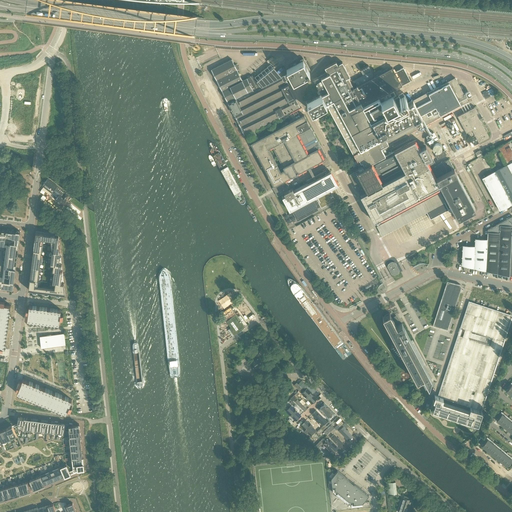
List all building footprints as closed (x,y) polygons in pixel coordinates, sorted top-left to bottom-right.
[(0,23),(0,86),(16,88),(20,58),(22,58),(26,27),(0,23)] [(309,72),(308,70),(310,69),(304,58),(300,60),(301,62),(286,69),(289,73),(284,76),(284,75),(283,75),(281,77),(281,76),(273,67),(256,81),(252,75),(247,78),(242,80),(237,70),(239,69),(237,64),(235,65),(232,60),(232,59),(231,59),(225,62),(224,63),(218,66),(212,69),(211,69),(227,101),(228,103),(230,107),(231,110),(232,110),(234,114),(244,135),(252,131),(254,130),(300,107),(296,98),(295,99),(288,84),(288,83),(286,80),(291,77),(293,81),(309,72)] [(468,101),(455,78),(413,100),(397,109),(396,109),(391,112),(372,122),(371,123),(362,107),(370,122),(387,113),(386,112),(381,102),(392,96),(393,97),(396,95),(393,90),(402,85),(395,72),(392,68),(388,70),(387,69),(384,71),(385,72),(384,72),(374,78),(371,72),(370,72),(371,71),(370,69),(368,65),(368,66),(361,70),(362,72),(362,73),(363,73),(364,75),(355,80),(356,82),(358,86),(354,88),(348,78),(350,77),(348,72),(344,66),(342,62),(337,64),(336,61),(324,67),(325,68),(328,72),(328,73),(314,81),(321,94),(307,102),(312,111),(326,104),(329,109),(353,153),(354,154),(357,160),(355,161),(357,164),(361,163),(362,162),(365,167),(349,175),(364,203),(363,204),(368,214),(368,215),(370,214),(380,233),(384,231),(385,233),(390,230),(387,224),(386,225),(384,222),(400,214),(401,216),(423,205),(422,202),(443,191),(448,201),(455,214),(453,215),(455,219),(457,218),(458,219),(476,210),(449,159),(436,166),(425,145),(424,143),(418,146),(414,140),(385,156),(382,150),(386,148),(385,146),(468,101)] [(402,85),(410,81),(406,72),(403,67),(395,72),(402,85)] [(486,98),(493,94),(490,88),(483,93),(486,98)] [(400,98),(399,98),(401,102),(403,101),(405,100),(407,99),(405,95),(404,96),(402,92),(398,95),(400,98)] [(392,96),(381,102),(386,112),(390,110),(391,112),(396,109),(395,108),(398,106),(393,97),(392,96)] [(475,107),(457,116),(466,133),(467,132),(474,145),(489,137),(476,113),(478,112),(475,107)] [(321,147),(310,127),(310,126),(304,115),(300,117),(296,110),(293,112),(296,119),(258,139),(254,130),(252,131),(256,140),(251,143),(251,144),(254,149),(257,154),(256,154),(257,154),(257,155),(260,160),(259,160),(260,160),(262,164),(262,165),(263,166),(265,170),(268,175),(267,175),(268,175),(268,176),(271,180),(271,181),(273,185),(273,186),(274,186),(278,184),(279,186),(277,187),(278,188),(279,189),(280,189),(283,193),(284,192),(285,195),(282,197),(289,211),(293,209),(298,218),(320,207),(321,208),(335,201),(340,198),(335,187),(338,185),(331,171),(327,173),(326,170),(315,176),(310,167),(323,160),(323,159),(327,157),(321,147)] [(438,152),(439,152),(440,151),(441,150),(441,149),(442,148),(442,147),(441,146),(441,145),(440,145),(440,144),(439,144),(439,143),(438,143),(437,143),(436,143),(435,143),(435,144),(434,144),(433,144),(433,145),(433,146),(432,146),(432,147),(432,148),(432,149),(433,149),(433,150),(434,151),(435,152),(436,152),(437,152),(438,152)] [(511,150),(508,143),(498,147),(500,151),(508,164),(511,172),(511,150)] [(444,150),(435,155),(438,159),(446,154),(444,150)] [(511,172),(508,164),(495,171),(511,203),(511,172)] [(511,203),(495,171),(482,178),(500,210),(511,203)] [(229,176),(234,185),(235,186),(237,185),(237,184),(232,174),(230,174),(229,175),(229,176)] [(48,178),(42,185),(52,193),(50,195),(55,199),(62,205),(66,200),(66,199),(69,195),(65,193),(57,186),(48,178)] [(426,212),(430,219),(449,209),(445,202),(426,212)] [(509,275),(511,219),(511,216),(500,222),(497,273),(509,275)] [(486,270),(497,273),(500,222),(487,229),(487,240),(486,270)] [(0,287),(1,287),(1,286),(13,288),(13,284),(13,283),(14,279),(14,278),(15,273),(15,268),(17,254),(18,244),(20,232),(20,231),(19,231),(16,230),(16,231),(15,231),(15,232),(6,230),(5,230),(4,230),(4,229),(2,229),(2,230),(1,230),(0,230),(0,229),(0,228),(0,287)] [(36,232),(35,237),(43,238),(47,239),(51,239),(59,240),(58,235),(55,235),(55,234),(51,234),(50,234),(44,233),(39,232),(39,233),(36,232)] [(473,267),(486,270),(487,240),(475,239),(474,246),(474,256),(473,267)] [(462,246),(462,255),(474,256),(474,246),(462,246)] [(461,264),(473,267),(474,256),(462,255),(461,264)] [(388,268),(389,269),(390,270),(391,269),(392,270),(393,272),(394,273),(396,272),(397,270),(396,268),(395,268),(395,267),(396,267),(397,265),(396,263),(394,263),(393,263),(391,262),(389,263),(389,265),(388,266),(388,268)] [(447,281),(433,325),(447,330),(457,301),(461,287),(460,284),(455,283),(454,283),(447,281)] [(29,284),(28,290),(33,290),(32,292),(33,292),(35,292),(36,292),(37,292),(37,291),(38,291),(44,292),(44,293),(45,293),(46,293),(48,293),(48,294),(49,292),(53,293),(56,293),(55,295),(56,295),(56,294),(58,295),(59,295),(60,295),(60,294),(65,294),(64,289),(52,287),(37,285),(29,284)] [(290,286),(289,287),(295,296),(297,296),(298,295),(298,294),(292,285),(291,285),(290,286)] [(511,318),(511,315),(470,302),(439,397),(482,411),(511,318)] [(0,349),(3,350),(3,347),(5,347),(7,333),(10,312),(11,305),(4,304),(0,303),(0,349)] [(27,321),(59,325),(61,309),(29,305),(29,309),(26,309),(25,318),(27,319),(27,321)] [(236,314),(230,306),(221,313),(226,321),(236,314)] [(414,377),(417,381),(422,378),(425,384),(426,384),(428,388),(431,379),(429,374),(420,357),(402,323),(397,326),(391,315),(390,313),(382,317),(389,330),(392,334),(394,338),(387,344),(414,377)] [(226,321),(231,328),(229,329),(234,335),(245,327),(236,314),(226,321)] [(64,333),(40,336),(41,348),(65,345),(64,333)] [(252,362),(256,367),(257,366),(260,369),(265,365),(263,362),(259,356),(252,362)] [(19,380),(16,388),(18,389),(17,393),(33,400),(49,407),(66,414),(67,410),(69,405),(72,399),(55,392),(39,386),(23,379),(22,381),(19,380)] [(301,393),(307,386),(305,384),(301,388),(299,390),(301,393)] [(313,403),(316,400),(317,398),(307,388),(301,394),(311,404),(313,403)] [(290,398),(292,401),(296,397),(300,393),(297,391),(294,395),(290,398)] [(433,400),(435,401),(433,409),(478,424),(482,411),(439,397),(435,396),(433,400)] [(304,406),(302,404),(297,398),(294,401),(302,409),(305,406),(304,406)] [(387,401),(386,402),(386,404),(393,412),(394,412),(396,411),(396,409),(389,402),(387,401)] [(328,420),(335,413),(324,402),(317,408),(317,409),(328,420)] [(296,420),(300,416),(301,415),(297,411),(298,410),(296,409),(295,409),(291,405),(285,411),(295,421),(296,421),(296,420)] [(322,425),(324,424),(327,421),(316,410),(311,414),(312,415),(316,419),(315,420),(318,423),(319,422),(322,425)] [(496,420),(502,425),(508,418),(502,413),(496,420)] [(23,428),(24,418),(24,417),(23,417),(22,417),(19,417),(18,417),(17,423),(15,424),(13,425),(15,424),(14,427),(17,427),(22,428),(23,428)] [(502,425),(508,430),(511,426),(511,421),(508,418),(502,425)] [(306,419),(305,420),(300,425),(310,436),(311,435),(312,434),(315,431),(316,430),(313,427),(313,425),(311,424),(310,424),(306,420),(306,419)] [(72,423),(68,423),(65,423),(64,427),(68,426),(69,431),(80,430),(79,429),(79,428),(79,427),(79,426),(79,424),(72,425),(72,424),(72,423)] [(7,428),(12,440),(17,438),(17,437),(12,426),(12,425),(9,427),(8,427),(7,427),(6,428),(7,428)] [(353,436),(343,426),(338,431),(348,440),(348,441),(353,436)] [(12,440),(7,428),(6,428),(4,429),(3,430),(2,430),(1,430),(6,441),(6,443),(12,440)] [(316,430),(315,431),(312,434),(317,439),(320,435),(319,434),(317,432),(316,430)] [(330,437),(341,448),(344,444),(334,434),(330,437)] [(327,435),(320,442),(322,444),(329,437),(327,435)] [(80,437),(80,436),(69,437),(70,444),(80,443),(80,440),(80,438),(80,437)] [(482,445),(488,451),(493,444),(487,439),(482,445)] [(323,445),(333,456),(337,453),(334,450),(336,447),(330,442),(328,444),(326,442),(323,445)] [(70,444),(70,451),(81,450),(81,447),(81,445),(81,444),(80,443),(70,444)] [(488,451),(494,456),(500,449),(493,444),(488,451)] [(494,456),(500,461),(506,454),(500,449),(494,456)] [(72,459),(82,457),(82,454),(82,453),(81,452),(81,451),(81,450),(70,451),(71,459),(72,459)] [(346,453),(343,450),(339,454),(335,458),(338,460),(346,453)] [(511,459),(506,454),(500,461),(506,466),(511,459)] [(24,461),(23,456),(20,457),(19,457),(17,458),(14,459),(16,464),(24,461)] [(66,463),(60,466),(64,476),(64,477),(65,477),(66,476),(67,476),(68,475),(68,476),(69,475),(70,475),(70,474),(69,471),(67,465),(66,464),(66,463)] [(71,471),(69,471),(70,474),(71,474),(72,474),(73,473),(74,473),(78,471),(78,470),(79,470),(80,470),(80,469),(81,469),(82,469),(83,469),(84,469),(84,468),(84,467),(83,467),(83,466),(84,466),(83,465),(83,464),(83,463),(72,465),(73,470),(71,471)] [(53,468),(58,479),(59,479),(64,476),(60,466),(60,465),(53,468)] [(53,468),(46,471),(51,482),(52,481),(58,479),(53,468)] [(333,492),(340,498),(353,483),(344,476),(337,470),(331,478),(333,492)] [(40,474),(44,485),(45,485),(45,484),(48,483),(50,482),(51,482),(46,471),(39,474),(40,474)] [(34,477),(35,478),(39,488),(39,487),(40,487),(41,487),(42,486),(42,487),(42,486),(43,486),(44,485),(44,486),(45,485),(44,485),(40,474),(34,477)] [(39,488),(35,478),(29,480),(32,486),(33,490),(34,490),(35,489),(35,490),(35,489),(36,489),(37,488),(38,488),(39,488)] [(30,489),(27,480),(21,482),(25,493),(26,492),(26,493),(27,493),(27,492),(28,492),(29,492),(30,491),(30,492),(30,491),(30,489)] [(25,493),(21,482),(16,483),(20,494),(19,494),(20,495),(21,494),(22,494),(23,494),(24,494),(24,493),(25,493)] [(388,483),(389,495),(397,494),(395,482),(388,483)] [(19,494),(20,494),(16,483),(11,484),(15,496),(16,495),(19,494)] [(353,483),(340,498),(342,500),(343,499),(344,500),(346,501),(345,502),(348,505),(362,503),(369,495),(355,484),(353,483)] [(14,496),(15,496),(11,484),(7,486),(6,486),(9,497),(10,497),(12,496),(13,496),(14,496)] [(1,488),(4,499),(5,499),(7,498),(8,498),(9,498),(9,497),(6,486),(0,488),(1,488)] [(398,511),(406,511),(410,500),(403,498),(398,511)] [(425,500),(432,507),(434,505),(426,498),(425,500)] [(64,506),(66,511),(74,508),(72,503),(64,506)]
